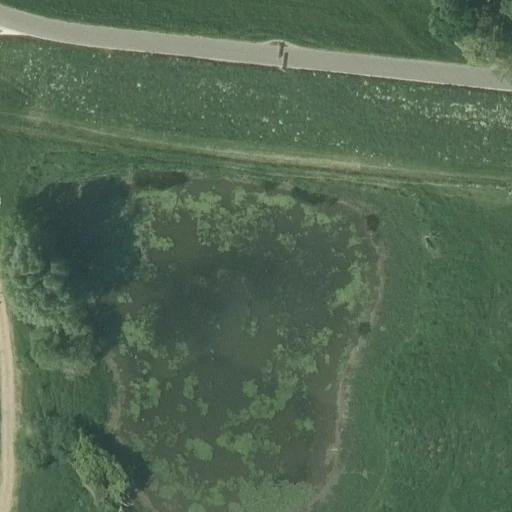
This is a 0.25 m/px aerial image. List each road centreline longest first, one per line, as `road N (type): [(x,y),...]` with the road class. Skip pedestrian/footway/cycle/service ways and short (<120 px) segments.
road 1 (unclassified): [(511,81),(0,17)]
road 2 (track): [(414,141),(29,99),(0,79)]
road 3 (track): [(6,511),(19,409),(0,294)]
